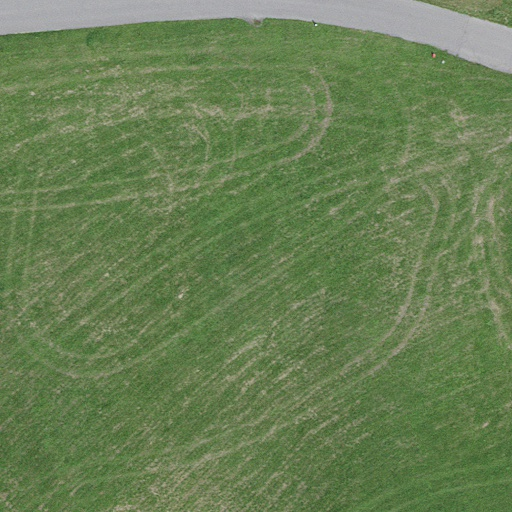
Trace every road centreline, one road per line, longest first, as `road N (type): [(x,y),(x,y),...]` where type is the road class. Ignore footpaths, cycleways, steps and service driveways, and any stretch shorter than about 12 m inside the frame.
road 1 (residential): [(511,48),(347,3),(236,0)]
road 2 (residential): [(201,0),(0,17)]
